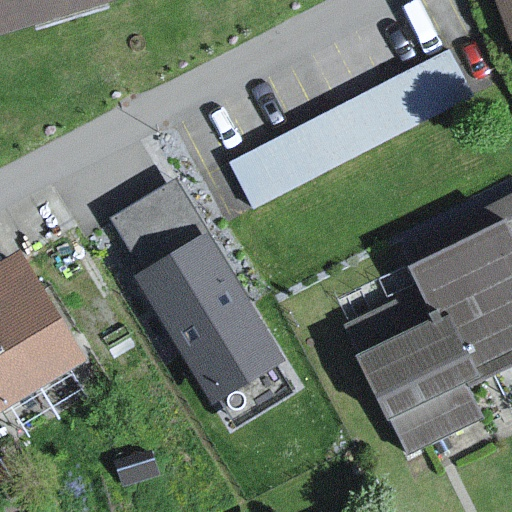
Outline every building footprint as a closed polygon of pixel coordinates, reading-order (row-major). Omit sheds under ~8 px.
[(0,0),(0,40),(140,0),(0,0)] [(511,0),(479,0),(497,65),(511,62),(511,0)] [(451,59),(224,171),(248,220),(476,108),(451,59)] [(511,251),(502,231),(396,277),(422,326),(439,331),(472,388),(511,374),(511,251)] [(15,259),(0,267),(0,414),(73,369),(15,259)] [(439,331),(422,326),(346,363),(400,461),(478,424),(472,388),(439,331)]
